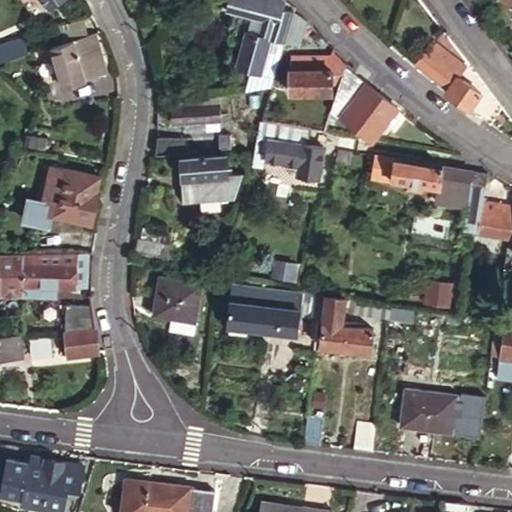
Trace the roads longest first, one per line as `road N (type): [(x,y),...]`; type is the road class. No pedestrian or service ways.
road 1 (residential): [(95,0),(129,98),(100,255),(137,433)]
road 2 (residential): [(137,433),(511,484)]
road 3 (residential): [(308,0),(376,72),(511,157)]
road 4 (residential): [(0,420),(137,433)]
